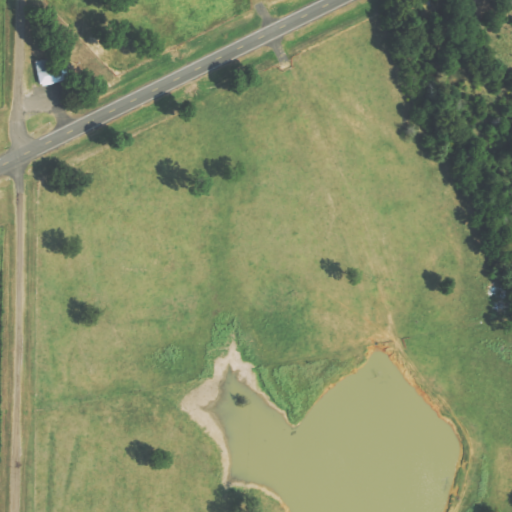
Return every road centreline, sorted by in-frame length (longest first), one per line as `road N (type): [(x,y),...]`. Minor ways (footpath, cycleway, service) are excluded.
road 1 (tertiary): [(0,167),(338,0)]
road 2 (residential): [(11,511),(20,158)]
road 3 (residential): [(20,158),(20,0)]
